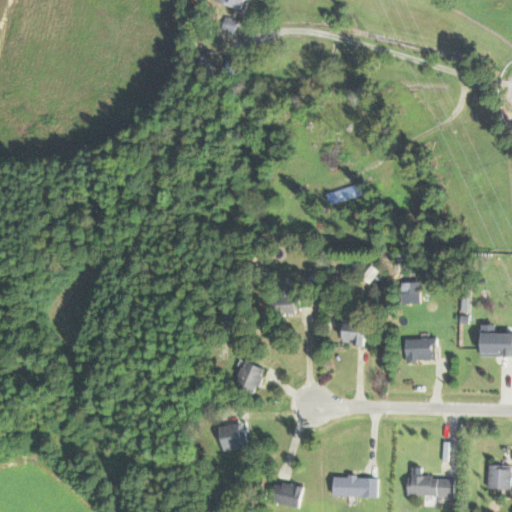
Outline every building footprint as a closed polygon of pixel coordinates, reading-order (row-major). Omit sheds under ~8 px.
[(217,0),(244,8),(246,0),(217,0)] [(334,190),(337,202),(370,193),(367,182),(334,190)] [(405,303),(421,302),(421,284),(405,285),(405,303)] [(300,313),(301,288),(277,286),(275,311),(300,313)] [(369,324),(348,321),(346,342),(367,344),(369,324)] [(485,356),(511,355),(511,331),(498,332),(498,323),(485,324),(485,356)] [(438,337),(409,338),(409,360),(439,359),(438,337)] [(258,394),(268,368),(248,360),(238,385),(258,394)] [(226,449),(251,445),(248,421),(223,425),(226,449)] [(511,466),(501,467),(501,464),(492,464),(491,488),(511,488),(511,466)] [(457,496),(458,478),(425,477),(425,466),(413,466),(412,495),(457,496)] [(337,475),(336,495),(381,497),(381,476),(337,475)] [(277,482),(275,502),(303,506),(306,486),(277,482)]
